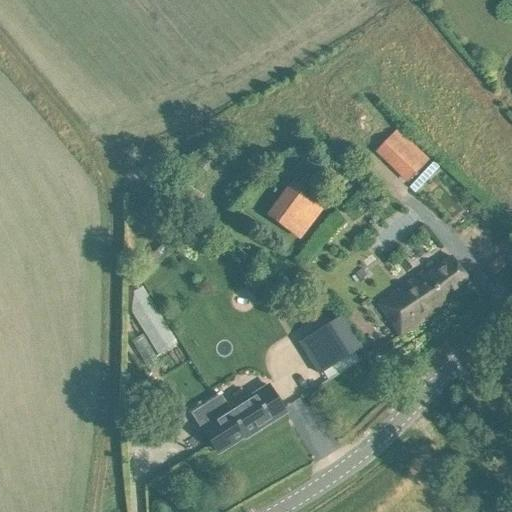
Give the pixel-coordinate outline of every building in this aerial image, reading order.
[(405,183),(430,160),(400,126),(374,149),(405,183)] [(294,183),(270,214),(287,228),(312,196),(294,183)] [(186,185),(173,206),(196,221),(205,207),(200,204),(204,196),(186,185)] [(377,303),(389,320),(400,336),(447,305),(444,301),(470,283),(452,256),(429,272),(427,269),(377,303)] [(127,293),(155,354),(176,345),(148,284),(127,293)] [(332,321),(300,341),(315,365),(320,374),(361,348),(356,340),(341,316),(332,321)] [(221,396),(194,413),(213,443),(220,454),(245,438),(286,412),(283,408),(275,395),(268,385),(230,410),(221,396)]
